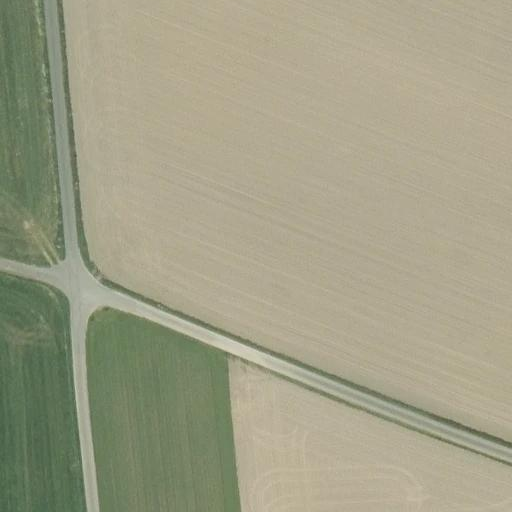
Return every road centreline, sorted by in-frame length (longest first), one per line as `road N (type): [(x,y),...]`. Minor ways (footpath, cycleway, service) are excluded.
road 1 (unclassified): [(511,455),(74,285)]
road 2 (unclassified): [(47,0),(74,285)]
road 3 (unclassified): [(74,285),(90,511)]
